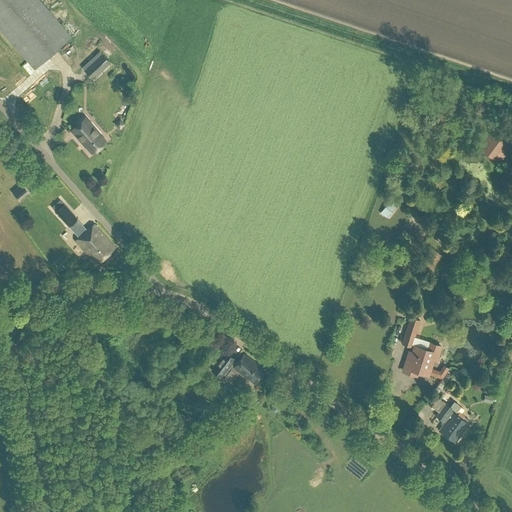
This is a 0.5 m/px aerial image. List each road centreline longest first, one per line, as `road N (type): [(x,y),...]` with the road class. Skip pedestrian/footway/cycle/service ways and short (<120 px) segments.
road 1 (tertiary): [(478,511),(230,325),(169,295)]
road 2 (unclassified): [(0,104),(169,295)]
road 3 (unclassified): [(47,511),(2,292)]
road 4 (tertiary): [(169,295),(125,285),(2,292)]
